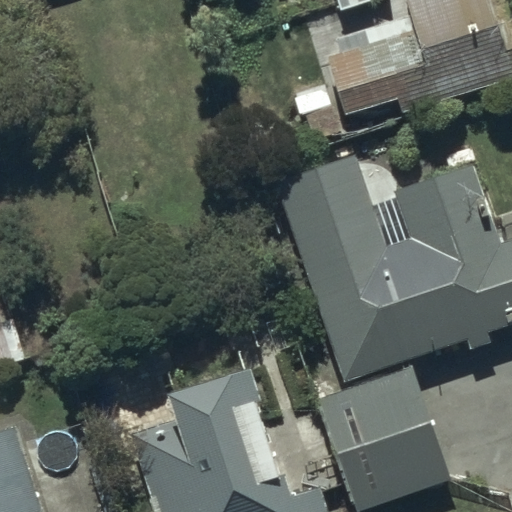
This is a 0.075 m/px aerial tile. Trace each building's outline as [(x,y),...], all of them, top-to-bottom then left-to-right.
[(331,65),(350,126),(405,109),(409,120),(511,89),(511,40),(510,34),(502,36),(490,0),(430,0),(407,7),(413,26),(341,48),(345,61),(331,65)] [(361,167),(280,194),(350,394),(471,351),(475,363),(497,355),(494,344),(511,337),(511,252),(508,254),(480,173),(398,202),(400,207),(378,215),(361,167)] [(0,317),(0,373),(30,364),(19,330),(5,334),(0,317)] [(382,511),(453,486),(412,373),(319,407),(357,511),(382,511)] [(161,511),(331,511),(325,495),(293,506),(263,420),(269,418),(258,386),(175,415),(179,427),(137,442),(161,511)] [(48,511),(22,431),(0,438),(0,511),(48,511)]
